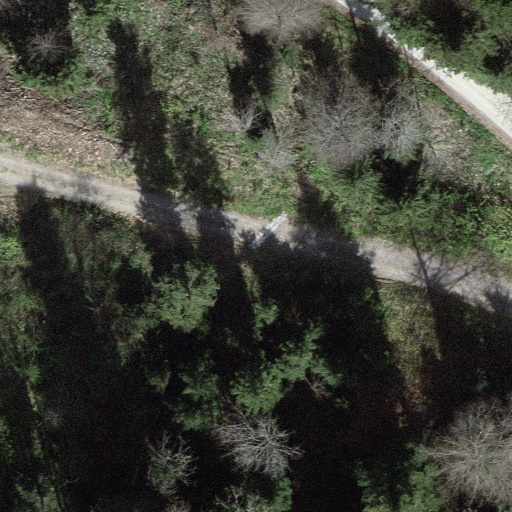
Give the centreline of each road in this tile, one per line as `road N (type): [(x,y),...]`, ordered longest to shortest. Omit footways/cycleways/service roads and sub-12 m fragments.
road 1 (track): [(511,303),(419,265),(0,164)]
road 2 (unclassified): [(511,118),(370,0)]
